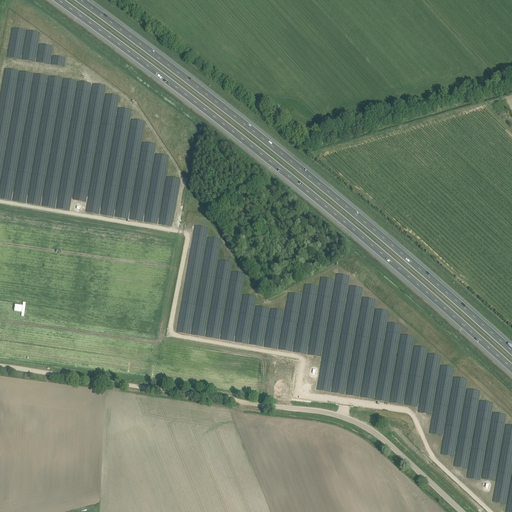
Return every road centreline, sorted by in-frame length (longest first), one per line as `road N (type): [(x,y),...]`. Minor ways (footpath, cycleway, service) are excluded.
road 1 (motorway): [(57,0),(278,168),(511,369)]
road 2 (motorway): [(511,351),(286,158),(79,0)]
road 3 (unclassified): [(462,511),(361,418),(0,368)]
road 4 (track): [(511,87),(313,151)]
